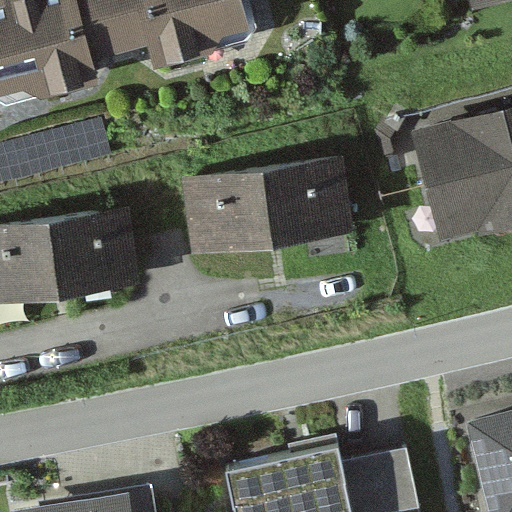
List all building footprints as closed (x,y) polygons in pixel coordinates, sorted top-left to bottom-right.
[(86,0),(0,0),(0,79),(27,73),(43,83),(103,67),(98,45),(86,0)] [(141,0),(86,0),(98,45),(150,32),(141,0)] [(248,0),(141,0),(150,32),(155,54),(216,38),(226,17),(251,11),(248,0)] [(511,105),(417,130),(445,237),(511,219),(511,105)] [(346,148),(185,172),(194,236),(355,212),(346,148)] [(129,198),(0,218),(0,285),(139,263),(129,198)] [(511,394),(470,405),(496,511),(511,506),(511,394)] [(340,430),(229,451),(240,511),(356,511),(357,511),(344,452),(340,430)] [(409,439),(344,452),(357,511),(422,497),(409,439)] [(160,511),(155,476),(18,497),(20,511),(160,511)]
